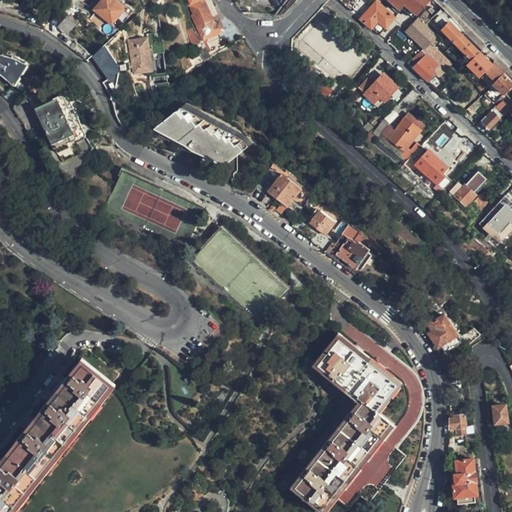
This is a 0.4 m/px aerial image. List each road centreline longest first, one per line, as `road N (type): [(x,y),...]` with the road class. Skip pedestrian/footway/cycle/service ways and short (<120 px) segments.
road 1 (tertiary): [(0,24),(64,51),(124,144),(245,205),(401,330),(426,364),(436,408),(423,511)]
road 2 (tertiary): [(511,327),(449,246),(286,87),(272,36)]
road 3 (tertiary): [(154,329),(179,318),(175,299),(91,246),(49,207),(0,106)]
road 4 (residential): [(511,167),(334,0)]
road 5 (residential): [(154,329),(141,352),(73,343),(0,432)]
road 6 (tertiary): [(492,511),(472,363),(492,357),(511,389)]
road 7 (tertiary): [(0,223),(30,255),(154,329)]
